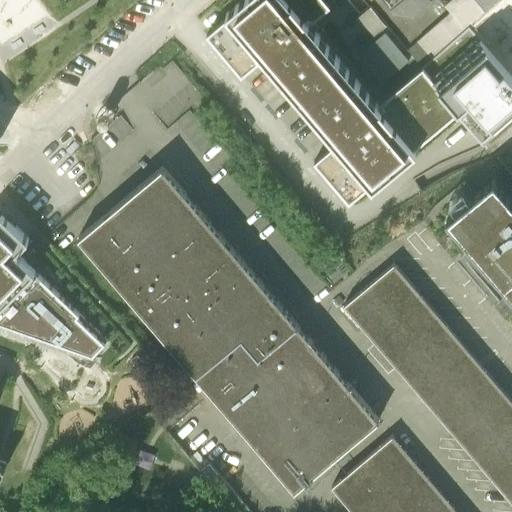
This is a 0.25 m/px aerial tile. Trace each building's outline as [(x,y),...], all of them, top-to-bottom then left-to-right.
[(330,7),(323,0),(243,0),(225,16),(228,18),(206,37),(241,78),(260,57),(337,148),(334,151),(332,148),(314,164),(349,205),(370,187),(372,190),(416,153),(414,150),(458,112),(433,82),(434,81),(422,68),(380,103),(383,107),(380,110),(305,22),(308,19),(311,22),(330,7)] [(380,0),(390,11),(402,0),(380,0)] [(422,0),(402,0),(390,11),(394,16),(409,19),(426,4),(422,0)] [(408,52),(422,68),(468,27),(469,27),(485,13),(474,0),(451,0),(443,7),(449,15),(417,44),(408,52)] [(459,112),(486,143),(511,120),(511,0),(499,0),(485,13),(469,27),(468,27),(422,68),(434,81),(433,82),(458,112),(459,112)] [(474,0),(485,13),(499,0),(474,0)] [(74,143),(65,151),(70,156),(78,147),(74,143)] [(326,466),(378,422),(162,167),(78,238),(294,493),(326,466)] [(455,212),(446,220),(511,297),(511,201),(494,180),(469,200),(455,212)] [(469,200),(462,192),(448,203),(455,212),(469,200)] [(28,240),(2,214),(0,216),(0,324),(92,357),(107,341),(15,253),(28,240)] [(511,403),(394,264),(343,306),(511,505),(511,403)] [(454,511),(392,438),(331,489),(349,511),(454,511)]
